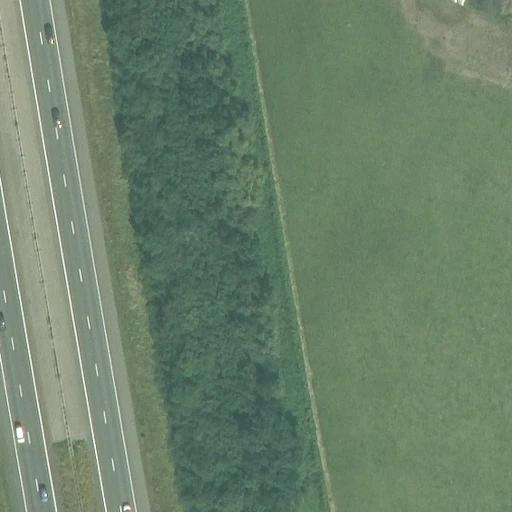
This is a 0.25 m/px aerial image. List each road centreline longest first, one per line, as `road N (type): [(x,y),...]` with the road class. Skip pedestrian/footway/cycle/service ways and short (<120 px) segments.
road 1 (motorway): [(122,511),(36,0)]
road 2 (motorway): [(0,266),(41,511)]
